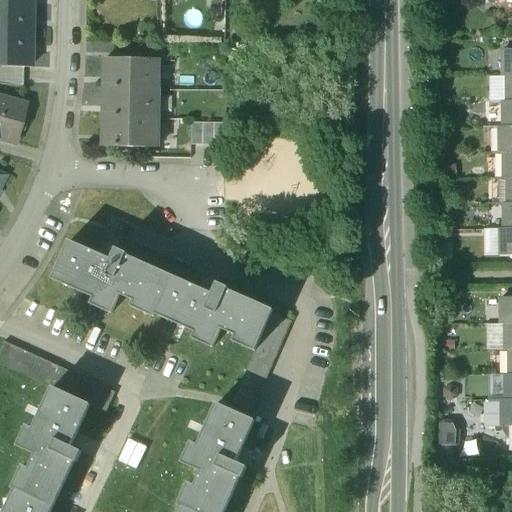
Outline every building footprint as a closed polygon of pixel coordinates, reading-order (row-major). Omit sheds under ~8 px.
[(30,0),(0,0),(0,20),(30,21),(30,0)] [(30,21),(0,20),(0,44),(29,45),(30,21)] [(29,45),(0,44),(0,68),(21,69),(29,69),(29,45)] [(511,50),(509,51),(503,51),(503,77),(506,77),(507,77),(511,77),(511,50)] [(158,60),(105,59),(105,89),(157,90),(158,60)] [(21,69),(0,68),(0,85),(21,87),(21,69)] [(157,90),(105,89),(104,118),(157,119),(157,90)] [(0,141),(13,145),(24,107),(0,99),(0,141)] [(511,103),(507,103),(503,103),(503,129),(511,128),(511,103)] [(157,119),(104,118),(104,148),(156,149),(157,119)] [(203,124),(191,124),(191,146),(202,146),(203,124)] [(214,124),(203,124),(202,146),(214,146),(214,124)] [(226,124),(214,124),(214,146),(225,146),(226,124)] [(511,128),(503,129),(500,129),(500,154),(504,154),(511,154),(511,128)] [(511,230),(505,230),(501,231),(501,257),(511,256),(511,230)] [(271,312),(226,292),(227,289),(217,285),(212,295),(125,257),(126,255),(116,251),(111,262),(69,243),(53,280),(56,274),(75,283),(73,289),(113,307),(119,295),(156,311),(157,309),(177,317),(174,323),(214,341),(220,329),(257,345),(270,314),(271,312)] [(511,298),(501,299),(501,325),(505,325),(511,324),(511,298)] [(257,345),(231,404),(251,413),(291,323),(270,314),(257,345)] [(114,394),(4,342),(0,349),(0,364),(52,389),(89,406),(105,414),(114,394)] [(89,406),(52,389),(33,431),(26,428),(18,447),(36,455),(29,471),(23,468),(13,489),(15,490),(52,507),(73,461),(76,462),(80,453),(70,448),(89,406)] [(511,401),(505,402),(505,401),(502,401),(502,428),(506,428),(510,428),(511,427),(511,401)] [(253,422),(222,408),(213,429),(207,426),(189,466),(201,472),(185,508),(188,510),(186,511),(223,511),(239,478),(241,479),(246,469),(235,464),(253,422)] [(15,490),(4,511),(49,511),(52,507),(15,490)]
